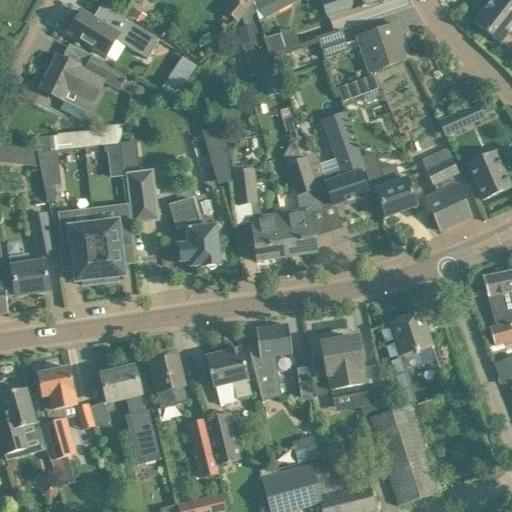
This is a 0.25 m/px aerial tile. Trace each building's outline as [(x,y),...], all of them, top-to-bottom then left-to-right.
[(233,0),(229,6),(223,12),(236,22),(248,8),(254,0),(233,0)] [(259,0),(256,4),(265,19),(299,2),(297,0),(259,0)] [(320,0),(327,17),(356,7),(374,1),(374,0),(320,0)] [(511,0),(510,2),(507,0),(492,0),(474,23),(500,44),(511,29),(511,0)] [(68,34),(107,58),(117,41),(147,60),(150,55),(163,63),(172,49),(102,5),(93,19),(81,12),(68,34)] [(309,13),(312,23),(326,18),(323,8),(309,13)] [(148,18),(137,11),(132,19),(143,26),(148,18)] [(397,24),(378,31),(357,38),(370,73),(405,61),(398,39),(401,38),(397,24)] [(237,29),(242,51),(261,47),(256,25),(237,29)] [(331,34),(318,40),(325,59),(349,51),(342,30),(331,34)] [(287,55),(275,60),(278,69),(290,64),(287,55)] [(91,56),(85,71),(75,66),(57,57),(41,89),(64,101),(68,91),(94,104),(104,83),(132,96),(135,79),(91,56)] [(169,77),(161,89),(175,98),(183,87),(196,67),(183,57),(169,77)] [(374,76),(337,89),(342,103),(379,90),(374,76)] [(460,113),(438,123),(445,137),(467,127),(484,119),(478,105),(460,113)] [(323,120),(336,160),(339,171),(349,201),(367,195),(372,193),(361,159),(358,152),(346,113),(323,120)] [(222,126),(201,133),(205,147),(226,141),(222,126)] [(302,129),(290,132),(292,141),(296,140),(300,142),(305,141),(302,129)] [(57,136),(34,139),(35,149),(36,150),(37,152),(37,154),(59,151),(57,136)] [(300,163),(306,161),(305,158),(302,148),(300,142),(296,140),(292,141),(293,146),(291,146),(285,158),(288,167),(300,163)] [(119,145),(120,158),(122,170),(138,168),(135,143),(119,145)] [(7,146),(0,145),(0,162),(40,166),(38,155),(37,154),(37,152),(36,150),(35,149),(7,146)] [(426,198),(441,231),(471,218),(456,184),(455,185),(451,176),(458,173),(448,149),(422,161),(432,184),(433,184),(437,193),(426,198)] [(467,166),(483,201),(511,188),(497,155),(496,151),(493,153),(474,161),(467,164),(467,166)] [(57,153),(38,155),(40,166),(44,188),(60,186),(57,153)] [(376,153),(361,159),(372,193),(377,191),(386,217),(416,206),(407,182),(401,184),(394,165),(382,170),(376,153)] [(317,154),(305,158),(306,161),(323,210),(349,201),(339,171),(336,160),(321,165),(317,154)] [(120,158),(107,159),(110,179),(123,177),(122,170),(120,158)] [(300,212),(280,216),(287,257),(316,252),(310,214),(323,210),(306,161),(300,163),(288,167),(287,167),(297,197),(298,197),(300,212)] [(242,166),(233,167),(234,175),(243,173),(242,166)] [(131,202),(155,199),(152,172),(127,175),(131,202)] [(234,175),(238,206),(257,204),(254,172),(243,173),(234,175)] [(178,246),(180,262),(191,261),(191,267),(202,266),(202,268),(206,268),(210,270),(214,269),(216,266),(220,266),(216,226),(200,228),(199,222),(200,222),(193,199),(170,206),(177,229),(186,226),(189,244),(178,246)] [(69,213),(60,214),(64,249),(72,248),(76,282),(83,281),(84,287),(101,285),(94,226),(71,229),(69,213)] [(287,257),(280,216),(251,221),(254,241),(257,261),(287,257)] [(30,220),(38,257),(53,255),(46,217),(30,220)] [(94,226),(101,285),(117,283),(117,277),(124,276),(120,245),(128,245),(125,224),(117,225),(117,223),(94,226)] [(45,264),(30,266),(28,254),(9,257),(11,269),(13,277),(16,297),(49,291),(46,271),(45,264)] [(511,271),(482,278),(496,326),(489,328),(495,346),(511,340),(511,271)] [(391,342),(392,345),(385,347),(389,360),(396,358),(397,360),(390,362),(394,375),(401,373),(401,375),(395,377),(399,390),(405,389),(406,391),(400,393),(404,405),(409,404),(410,406),(400,409),(370,419),(398,505),(440,492),(439,491),(413,406),(417,405),(406,371),(436,361),(421,312),(390,322),(391,323),(377,328),(377,329),(386,326),(387,330),(381,331),(385,344),(391,342)] [(248,347),(254,366),(263,403),(281,396),(275,356),(292,354),(288,325),(256,330),(259,349),(251,350),(250,347),(248,347)] [(357,338),(322,345),(328,376),(329,375),(333,399),(367,393),(368,398),(360,399),(363,412),(385,408),(381,389),(367,392),(362,369),(363,369),(357,338)] [(214,389),(216,388),(220,406),(238,402),(237,400),(253,396),(248,380),(249,380),(241,349),(206,358),(214,389)] [(184,387),(181,377),(177,357),(151,363),(158,392),(157,392),(161,409),(188,403),(184,387)] [(511,357),(497,359),(500,383),(511,381),(511,357)] [(100,376),(105,395),(107,403),(126,398),(140,457),(159,452),(149,410),(144,411),(141,395),(134,367),(100,376)] [(69,368),(38,374),(42,394),(42,397),(43,397),(46,411),(38,414),(40,422),(45,438),(52,462),(71,457),(61,420),(64,420),(62,411),(75,408),(76,408),(72,391),(74,391),(69,368)] [(313,400),(309,368),(298,369),(301,402),(313,400)] [(313,385),(315,398),(330,395),(328,383),(313,385)] [(7,421),(0,422),(0,439),(5,456),(28,450),(26,444),(45,438),(40,422),(35,423),(31,409),(25,389),(20,391),(16,389),(7,391),(5,395),(0,397),(7,421)] [(76,408),(75,408),(77,416),(82,430),(81,431),(94,427),(88,405),(76,408)] [(205,420),(217,466),(240,461),(228,414),(205,420)] [(314,436),(292,442),(298,464),(320,457),(314,436)] [(210,441),(194,445),(202,478),(218,474),(210,441)] [(292,511),(321,504),(323,511),(371,511),(375,511),(368,486),(352,490),(343,457),(262,479),(270,511),(292,511)] [(51,481),(45,483),(41,489),(43,495),(49,499),(55,497),(58,491),(56,485),(51,481)] [(223,511),(226,511),(222,495),(207,499),(210,511),(223,511)] [(195,511),(193,503),(178,506),(179,511),(195,511)]
